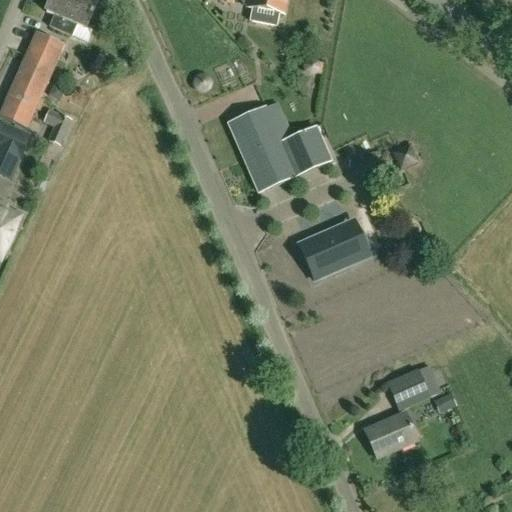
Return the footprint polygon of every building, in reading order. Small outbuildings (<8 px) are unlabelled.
[(93,0),(50,0),(45,13),(54,17),(49,29),(71,38),(76,27),(85,31),(98,2),(93,0)] [(247,0),(249,0),(247,10),(252,10),(249,23),(275,28),(277,16),(283,17),(285,0),(247,0)] [(0,113),(0,118),(26,130),(63,47),(35,34),(0,113)] [(292,140),(280,113),(269,118),(265,110),(228,126),(243,161),(292,140)] [(19,158),(29,136),(0,122),(0,171),(5,173),(13,155),(19,158)] [(315,130),(292,140),(243,161),(258,196),(330,165),(315,130)] [(416,165),(409,148),(392,155),(400,172),(416,165)] [(0,257),(18,218),(0,210),(0,257)] [(357,246),(348,225),(298,247),(314,283),(351,267),(344,252),(357,246)] [(418,371),(418,372),(387,385),(399,412),(430,399),(430,400),(440,396),(429,366),(418,371)] [(406,417),(365,434),(377,462),(417,444),(406,417)]
